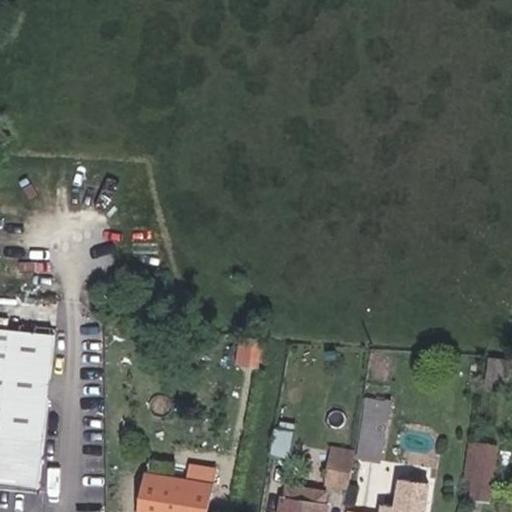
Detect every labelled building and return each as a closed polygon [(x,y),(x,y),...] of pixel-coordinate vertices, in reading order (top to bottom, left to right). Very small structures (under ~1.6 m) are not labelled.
[(0,487),(39,492),(56,335),(0,329),(0,487)] [(261,366),(263,345),(237,342),(234,363),(261,366)] [(501,391),(506,361),(490,359),(486,389),(501,391)] [(381,462),(390,402),(368,399),(359,458),(381,462)] [(281,426),(277,453),(295,455),(298,428),(281,426)] [(490,502),(497,447),(471,444),(464,498),(490,502)] [(339,458),(336,483),(352,486),(355,460),(339,458)] [(213,485),(216,470),(192,467),(190,481),(213,485)] [(152,476),(146,511),(209,511),(215,486),(152,476)] [(425,511),(430,486),(402,482),(398,509),(384,507),(383,511),(425,511)] [(326,506),(328,493),(288,487),(286,499),(326,506)] [(283,499),(281,511),(327,511),(328,506),(326,506),(286,499),(283,499)]
